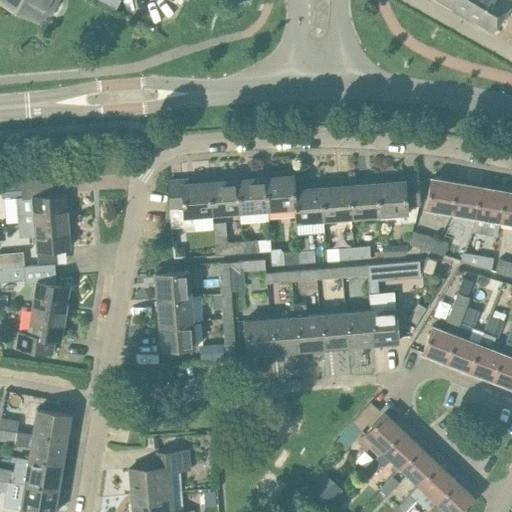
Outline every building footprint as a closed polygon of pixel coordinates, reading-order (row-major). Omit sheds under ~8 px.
[(49,9),(53,0),(7,0),(38,16),(44,6),(49,9)] [(114,10),(119,0),(95,0),(96,0),(114,10)] [(439,0),(468,17),(477,0),(439,0)] [(477,0),(468,17),(493,32),(511,0),(477,0)] [(264,173),(267,208),(295,206),(294,185),(293,171),(264,173)] [(237,175),(239,210),(267,208),(264,173),(237,175)] [(209,177),(212,212),(239,210),(237,175),(209,177)] [(377,178),(380,214),(399,212),(400,222),(414,221),(420,197),(418,175),(377,178)] [(212,212),(209,177),(168,180),(171,227),(194,226),(193,214),(212,212)] [(450,212),(456,181),(431,177),(425,207),(450,212)] [(351,216),(380,214),(377,178),(349,180),(351,216)] [(18,224),(67,220),(65,193),(50,194),(49,179),(21,181),(22,196),(16,197),(18,224)] [(349,180),(321,183),(324,218),(351,216),(349,180)] [(456,181),(450,212),(475,216),(480,185),(456,181)] [(20,182),(6,183),(7,195),(21,194),(20,182)] [(321,183),(294,185),(295,206),(296,220),(324,218),(321,183)] [(480,185),(475,216),(472,231),(496,235),(499,220),(504,189),(480,185)] [(499,220),(511,222),(511,190),(504,189),(499,220)] [(67,220),(18,224),(19,237),(35,235),(36,250),(69,247),(67,220)] [(432,252),(437,238),(412,230),(407,243),(408,244),(432,252)] [(243,252),(242,240),(226,241),(226,235),(213,236),(214,254),(243,252)] [(437,238),(432,252),(443,255),(448,241),(437,238)] [(242,240),(243,252),(258,251),(258,250),(270,250),(269,239),(242,240)] [(395,256),(405,255),(408,244),(407,243),(395,244),(395,256)] [(369,245),(354,246),(355,258),(370,257),(369,245)] [(355,258),(354,246),(338,247),(339,259),(355,258)] [(298,250),(299,263),(314,262),(314,249),(298,250)] [(283,264),(299,263),(298,250),(282,251),(283,264)] [(0,265),(24,264),(23,251),(0,252),(0,265)] [(491,269),(493,257),(463,252),(461,259),(491,269)] [(426,256),(421,271),(431,274),(437,259),(426,256)] [(511,276),(511,261),(498,257),(494,271),(511,276)] [(264,258),(238,260),(238,270),(265,269),(264,258)] [(419,275),(418,260),(391,262),(391,273),(408,272),(408,276),(419,275)] [(36,282),(32,307),(65,313),(69,286),(55,284),(53,261),(24,264),(22,264),(24,279),(24,283),(36,282)] [(217,261),(218,278),(220,292),(231,291),(229,266),(228,267),(228,261),(217,261)] [(366,275),(391,273),(391,262),(365,264),(366,275)] [(0,280),(24,279),(22,264),(0,265),(0,280)] [(366,275),(365,264),(340,266),(341,277),(366,275)] [(315,268),(316,279),(341,277),(340,266),(315,268)] [(290,270),(291,280),(316,279),(315,268),(290,270)] [(156,297),(191,294),(189,269),(154,272),(156,297)] [(291,280),(290,270),(265,272),(265,282),(291,280)] [(462,277),(457,290),(468,295),(473,281),(462,277)] [(369,308),(372,343),(398,340),(394,290),(368,292),(370,308),(369,308)] [(231,291),(220,292),(220,293),(211,293),(212,309),(221,308),(222,318),(233,317),(231,291)] [(445,361),(466,306),(465,306),(469,296),(457,292),(445,321),(451,323),(448,331),(432,325),(422,352),(445,361)] [(158,323),(193,320),(191,296),(191,294),(156,297),(158,323)] [(322,347),(319,313),(307,314),(306,302),(293,303),(294,315),(297,349),(322,347)] [(478,342),(468,339),(479,311),(466,306),(445,361),(469,370),(478,342)] [(52,352),(54,338),(60,339),(65,313),(32,307),(28,333),(19,331),(16,347),(52,352)] [(372,343),(369,308),(344,311),(347,345),(372,343)] [(319,313),(322,347),(347,345),(344,311),(319,313)] [(269,317),(272,351),(297,349),(294,315),(269,317)] [(478,342),(469,370),(492,379),(502,350),(501,351),(491,347),(495,336),(497,336),(503,320),(489,315),(478,342)] [(200,362),(221,360),(224,360),(224,358),(235,357),(234,344),(235,344),(235,343),(233,317),(222,318),(224,342),(224,343),(199,345),(200,362)] [(272,351),(269,317),(243,320),(246,354),(272,351)] [(160,348),(195,346),(193,320),(158,323),(160,348)] [(511,323),(511,324),(505,340),(505,341),(502,350),(492,379),(511,386),(511,323)] [(0,423),(0,427),(66,439),(70,414),(36,408),(32,433),(17,431),(18,419),(1,417),(0,423)] [(383,450),(403,429),(384,411),(364,432),(365,433),(357,441),(366,450),(374,441),(383,450)] [(360,430),(350,422),(332,444),(341,452),(360,430)] [(28,458),(62,464),(66,439),(0,427),(0,439),(15,442),(14,444),(30,447),(28,458)] [(403,429),(383,450),(376,457),(374,459),(373,458),(361,471),(369,478),(381,465),(383,467),(391,458),(401,467),(421,446),(403,429)] [(421,446),(401,467),(418,484),(438,463),(421,446)] [(131,494),(172,491),(170,470),(190,468),(188,449),(157,451),(158,465),(129,467),(131,494)] [(62,464),(28,458),(24,483),(58,489),(62,464)] [(418,484),(391,511),(403,511),(415,500),(419,503),(428,493),(436,500),(456,479),(438,463),(418,484)] [(0,479),(9,480),(11,469),(0,467),(0,479)] [(399,482),(392,476),(379,489),(386,495),(399,482)] [(317,477),(307,488),(325,506),(336,496),(317,477)] [(9,480),(0,479),(0,490),(7,492),(9,480)] [(436,500),(424,511),(441,511),(445,509),(448,511),(460,511),(475,497),(456,479),(436,500)] [(54,511),(58,489),(24,483),(20,508),(42,511),(54,511)] [(172,491),(131,494),(132,511),(193,511),(193,510),(173,511),(172,491)]
